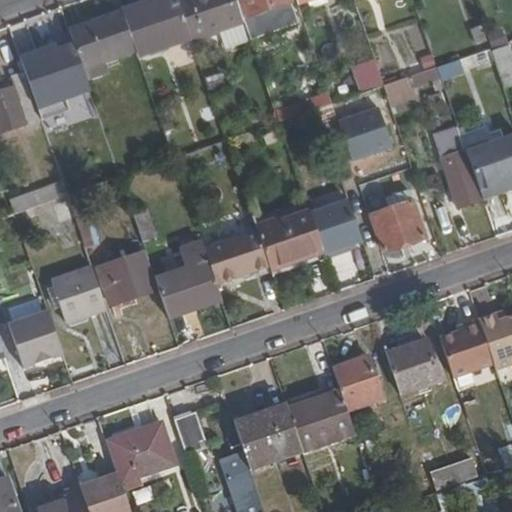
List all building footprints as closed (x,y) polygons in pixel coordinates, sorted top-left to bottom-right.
[(134,53),(136,59),(189,40),(175,0),(163,0),(121,15),(121,16),(134,53)] [(175,0),(189,40),(191,46),(222,35),(244,27),(241,20),(234,0),(175,0)] [(241,20),(244,27),(249,42),(297,25),(289,4),(288,0),(237,0),(245,19),(241,20)] [(81,72),(101,65),(134,53),(121,16),(68,35),(81,72)] [(244,27),(222,35),(225,43),(222,44),(225,52),(228,53),(230,53),(229,51),(249,44),(249,42),(244,27)] [(511,45),(488,54),(489,57),(492,64),(495,73),(511,67),(511,66),(511,45)] [(439,79),(462,73),(459,60),(436,65),(439,79)] [(350,70),(359,95),(382,87),(373,62),(350,70)] [(81,72),(85,84),(105,76),(101,65),(81,72)] [(511,68),(511,67),(495,73),(509,111),(511,109),(511,68)] [(388,104),(389,107),(413,99),(410,92),(439,82),(435,69),(382,87),(388,104)] [(0,92),(0,126),(3,125),(6,133),(15,129),(12,122),(22,118),(25,127),(37,123),(20,77),(9,81),(11,89),(0,92)] [(273,112),(277,124),(329,106),(325,93),(273,112)] [(378,109),(338,123),(352,163),(392,149),(378,109)] [(457,210),(481,202),(478,194),(463,151),(456,130),(432,138),(457,210)] [(463,151),(478,194),(511,183),(511,137),(487,146),(486,143),(463,151)] [(511,183),(478,194),(481,202),(481,204),(511,193),(511,183)] [(8,202),(12,215),(65,197),(60,184),(8,202)] [(388,214),(371,220),(384,255),(424,241),(408,196),(407,192),(383,200),(384,204),(388,214)] [(347,200),(311,212),(325,253),(361,241),(347,200)] [(130,214),(140,245),(157,239),(146,209),(130,214)] [(269,271),(269,272),(322,254),(308,213),(255,232),(269,271)] [(202,250),(215,290),(269,271),(255,232),(202,250)] [(153,282),(166,322),(219,303),(215,290),(202,250),(200,246),(181,253),(187,270),(153,282)] [(152,293),(139,257),(98,271),(102,283),(109,281),(117,305),(152,293)] [(64,321),(103,308),(89,267),(50,281),(64,321)] [(47,363),(61,358),(46,314),(7,328),(22,371),(36,366),(35,364),(46,360),(47,363)] [(499,323),(506,320),(504,314),(497,317),(499,323)] [(507,366),(511,364),(511,318),(506,320),(499,323),(497,317),(490,319),(507,366)] [(495,370),(507,366),(490,319),(478,323),(493,367),(495,370)] [(453,380),(493,367),(478,323),(462,328),(463,333),(458,335),(439,341),(453,380)] [(385,355),(399,395),(440,380),(427,345),(406,352),(405,349),(385,355)] [(341,396),(347,413),(382,401),(368,359),(332,371),(339,391),(341,396)] [(301,455),(355,436),(347,413),(341,396),(287,415),(300,451),(301,455)] [(284,405),(232,423),(248,469),(300,451),(287,415),(285,408),(284,405)] [(194,414),(172,421),(185,457),(206,449),(194,414)] [(122,482),(174,466),(160,425),(109,443),(122,482)] [(511,463),(511,445),(499,446),(500,463),(511,463)] [(447,477),(433,482),(437,491),(476,478),(471,463),(445,472),(447,477)] [(511,499),(511,469),(487,478),(487,479),(496,505),(511,499)] [(262,511),(249,472),(226,481),(236,511),(262,511)] [(129,511),(116,476),(79,489),(86,511),(129,511)] [(0,511),(3,511),(15,509),(5,480),(0,481),(0,511)] [(86,511),(79,489),(78,487),(63,493),(65,497),(66,502),(51,507),(49,502),(27,510),(27,511),(86,511)] [(66,502),(65,497),(49,502),(51,507),(66,502)]
